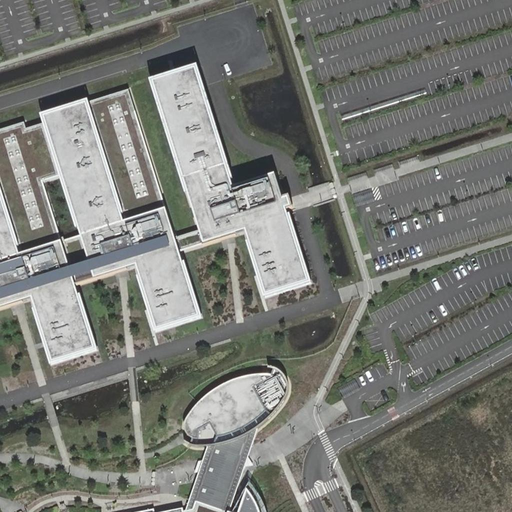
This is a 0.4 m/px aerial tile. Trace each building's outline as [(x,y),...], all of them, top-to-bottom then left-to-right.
[(182,238),(187,252),(210,245),(213,253),(256,239),(275,306),(324,291),(299,206),(294,208),(287,179),(247,190),(209,73),(159,89),(205,231),(182,238)] [(214,323),(187,252),(182,238),(132,93),(47,120),(49,127),(100,280),(142,266),(164,339),(214,323)] [(0,134),(0,310),(38,299),(60,371),(109,357),(85,285),(100,280),(49,127),(32,133),(30,126),(0,134)] [(193,438),(200,446),(211,451),(228,449),(244,445),(261,436),(270,431),(282,419),(292,404),(296,391),(291,381),(284,378),(271,377),(255,378),(240,382),(227,389),(216,396),(203,407),(194,418),(191,429),(193,438)] [(161,511),(161,509),(143,511),(267,511),(266,509),(258,496),(246,485),(255,458),(261,436),(244,445),(228,449),(211,451),(204,469),(188,510),(179,511),(161,511)]
